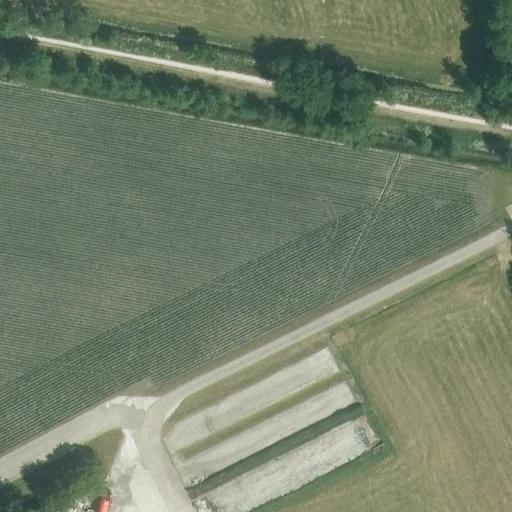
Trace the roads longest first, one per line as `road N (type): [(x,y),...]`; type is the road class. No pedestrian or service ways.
road 1 (unclassified): [(144,414),(511,228)]
road 2 (track): [(0,490),(144,414)]
